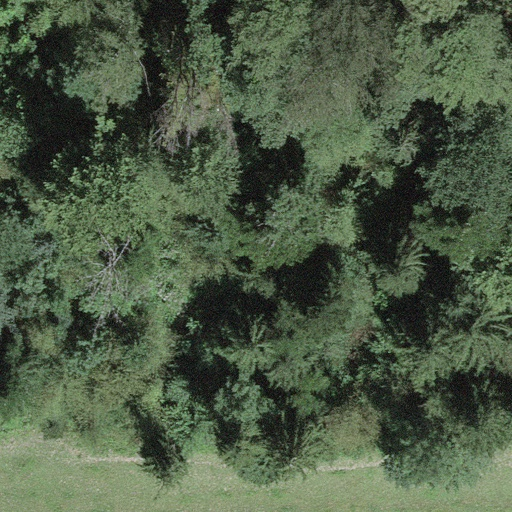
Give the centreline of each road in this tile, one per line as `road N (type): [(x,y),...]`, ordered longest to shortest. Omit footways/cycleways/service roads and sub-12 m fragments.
road 1 (track): [(511,84),(229,54),(33,19)]
road 2 (track): [(33,19),(471,0)]
